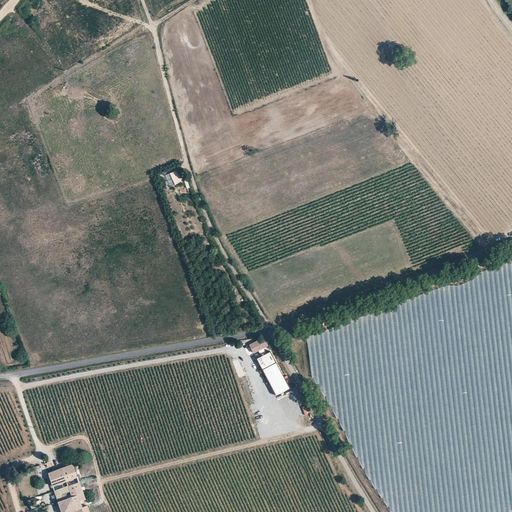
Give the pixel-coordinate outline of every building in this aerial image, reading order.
[(399,46),(394,49),(398,56),(403,54),(399,46)] [(169,174),(173,181),(180,179),(176,171),(169,174)] [(261,341),(251,345),(254,354),(265,349),(261,341)] [(270,352),(257,359),(267,377),(277,396),(290,389),(270,352)] [(48,474),(61,511),(74,511),(76,511),(88,507),(73,465),(58,470),(48,474)]
